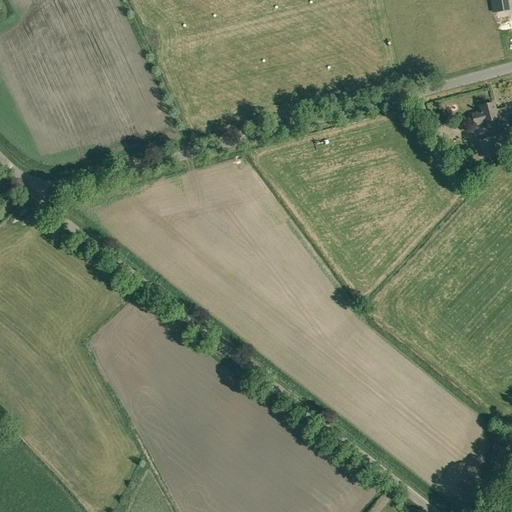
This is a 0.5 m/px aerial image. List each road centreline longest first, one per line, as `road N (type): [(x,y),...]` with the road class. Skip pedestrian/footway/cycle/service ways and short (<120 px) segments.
road 1 (unclassified): [(430,511),(45,204),(36,185)]
road 2 (tertiary): [(36,185),(160,163),(511,67)]
